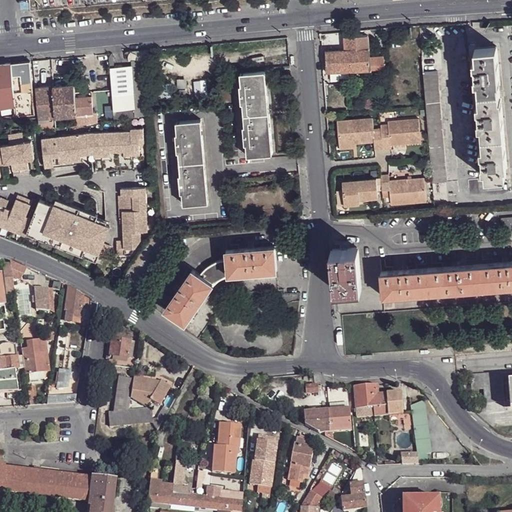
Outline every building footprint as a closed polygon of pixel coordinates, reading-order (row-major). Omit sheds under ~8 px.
[(345,35),(346,49),(368,48),(367,34),(345,35)] [(496,45),(474,47),(476,64),(477,75),(478,92),(498,90),(497,84),(500,83),(496,45)] [(324,50),(326,71),(370,69),(369,60),(368,48),(346,49),(324,50)] [(126,51),(128,61),(131,61),(146,60),(148,60),(147,57),(147,49),(126,51)] [(369,60),(370,69),(382,68),(382,59),(369,60)] [(29,60),(10,62),(13,92),(31,90),(29,60)] [(146,68),(146,60),(131,61),(131,68),(146,68)] [(10,62),(0,62),(0,106),(8,106),(14,105),(13,92),(10,62)] [(146,68),(131,68),(132,92),(132,117),(146,116),(146,68)] [(431,156),(433,182),(447,181),(438,70),(424,71),(426,105),(431,156)] [(264,73),(239,75),(240,86),(238,87),(240,105),(241,105),(243,128),(241,128),(243,147),(244,147),(245,158),(269,156),(264,73)] [(376,83),(370,84),(370,95),(379,95),(378,89),(376,89),(376,83)] [(53,86),(55,116),(74,113),(73,98),(73,84),(53,86)] [(35,88),(37,118),(51,116),(55,116),(53,86),(35,88)] [(31,90),(13,92),(14,105),(15,116),(33,115),(31,90)] [(498,90),(478,92),(480,108),(481,119),(482,136),(504,134),(501,98),(499,98),(498,90)] [(132,117),(132,92),(109,94),(110,111),(111,119),(132,117)] [(73,98),(74,113),(84,112),(91,111),(90,96),(73,98)] [(84,112),(74,113),(76,121),(80,120),(79,123),(84,122),(84,112)] [(52,126),(51,116),(37,118),(38,127),(52,126)] [(372,118),(337,120),(338,144),(355,143),(373,142),(374,149),(390,148),(390,144),(420,143),(418,118),(388,120),(387,124),(380,125),(380,128),(373,129),(372,118)] [(199,120),(175,122),(176,133),(174,133),(175,152),(177,152),(178,174),(176,174),(177,193),(179,193),(180,204),(204,203),(199,120)] [(128,130),(131,152),(131,157),(139,157),(138,142),(142,142),(141,127),(128,128),(128,130)] [(114,131),(116,151),(123,150),(123,153),(131,152),(128,130),(114,131)] [(99,133),(102,156),(110,155),(109,152),(116,151),(114,131),(99,133)] [(21,132),(14,133),(19,169),(27,168),(25,154),(32,153),(30,140),(23,141),(21,132)] [(8,143),(1,144),(3,158),(9,156),(11,170),(19,169),(14,133),(7,133),(8,143)] [(85,134),(87,156),(94,155),(94,156),(102,156),(99,133),(85,134)] [(85,134),(70,136),(73,162),(80,161),(80,157),(87,156),(85,134)] [(504,134),(482,136),(483,153),(484,163),(485,178),(506,176),(505,167),(506,167),(504,134)] [(70,136),(55,138),(58,158),(58,163),(64,163),(73,162),(70,136)] [(41,139),(43,162),(52,161),(52,158),(58,158),(55,138),(41,139)] [(380,178),(381,189),(382,197),(389,196),(390,203),(425,201),(424,178),(389,180),(388,174),(380,175),(380,178)] [(357,185),(342,186),(342,189),(343,204),(359,204),(358,199),(377,198),(376,190),(381,189),(380,178),(357,180),(357,185)] [(143,201),(143,186),(129,186),(130,193),(119,194),(115,194),(116,202),(116,222),(119,222),(120,231),(120,239),(113,239),(113,254),(126,253),(137,239),(137,231),(144,230),(143,215),(143,201)] [(6,207),(0,205),(0,204),(0,224),(7,227),(20,194),(12,191),(6,207)] [(20,194),(7,227),(20,232),(21,230),(27,215),(21,213),(27,197),(20,194)] [(27,215),(21,230),(91,258),(93,253),(99,256),(104,242),(98,240),(104,224),(91,218),(92,214),(84,211),(84,213),(49,200),(49,202),(35,196),(27,215)] [(511,216),(501,217),(502,231),(511,230),(511,216)] [(250,249),(226,251),(227,261),(228,276),(276,272),(274,247),(250,249)] [(360,285),(335,286),(333,265),(333,258),(332,250),(331,250),(334,291),(362,288),(359,248),(357,248),(360,285)] [(345,249),(332,250),(333,258),(339,258),(340,265),(333,265),(335,286),(360,285),(357,248),(345,249)] [(12,279),(19,279),(25,267),(9,260),(9,264),(10,267),(11,269),(11,277),(12,279)] [(228,276),(227,261),(220,262),(212,265),(206,269),(200,275),(213,284),(215,286),(218,283),(223,280),(229,279),(228,276)] [(381,272),(383,297),(511,286),(511,261),(502,263),(453,266),(406,270),(381,272)] [(10,267),(1,264),(7,293),(14,292),(12,279),(11,277),(11,269),(10,267)] [(185,325),(213,284),(200,275),(192,270),(178,290),(164,310),(185,325)] [(83,295),(68,286),(63,316),(86,319),(88,299),(83,295)] [(49,311),(48,289),(34,288),(35,297),(32,297),(33,303),(35,303),(36,310),(49,311)] [(111,338),(109,355),(111,355),(131,358),(133,341),(111,338)] [(25,352),(22,352),(25,374),(28,373),(29,381),(44,379),(43,371),(48,370),(44,341),(28,343),(29,349),(24,350),(25,352)] [(111,355),(110,365),(130,367),(131,358),(111,355)] [(18,356),(0,358),(0,392),(18,391),(16,370),(20,369),(18,356)] [(70,371),(58,369),(56,388),(67,387),(70,371)] [(114,411),(129,410),(130,397),(133,378),(118,376),(114,411)] [(170,388),(160,383),(157,385),(151,384),(151,381),(133,378),(130,397),(148,405),(150,400),(160,405),(170,388)] [(503,404),(501,378),(470,380),(471,393),(483,392),(485,405),(503,404)] [(26,386),(28,399),(29,405),(36,405),(33,385),(26,386)] [(300,386),(301,394),(317,392),(316,385),(300,386)] [(353,387),(356,418),(398,414),(395,394),(376,395),(375,386),(353,387)] [(47,404),(75,402),(76,393),(48,395),(47,404)] [(206,396),(199,393),(194,403),(201,407),(206,396)] [(206,410),(212,400),(206,396),(201,407),(206,410)] [(165,407),(168,408),(173,399),(170,398),(165,407)] [(422,401),(410,403),(411,413),(411,414),(413,429),(416,456),(417,462),(426,461),(426,454),(430,453),(424,405),(422,401)] [(304,413),(305,428),(318,434),(325,433),(325,437),(333,441),(331,432),(350,430),(348,410),(347,410),(347,402),(328,403),(329,411),(304,413)] [(162,405),(152,423),(156,429),(168,408),(165,407),(162,405)] [(152,423),(151,408),(129,410),(114,411),(109,412),(110,426),(152,423)] [(411,413),(402,414),(404,431),(413,429),(411,414),(411,413)] [(241,425),(220,423),(218,446),(221,446),(221,453),(214,452),(213,471),(235,473),(237,448),(239,448),(241,425)] [(266,437),(259,436),(256,461),(253,461),(250,484),(258,485),(271,487),(272,487),(278,443),(266,442),(266,437)] [(291,464),(288,480),(289,480),(299,482),(302,482),(303,475),(308,476),(309,468),(310,468),(314,448),(312,448),(313,443),(297,440),(297,445),(294,444),(290,464),(291,464)] [(416,456),(400,455),(401,466),(418,466),(417,462),(416,456)] [(111,511),(116,478),(91,475),(91,476),(41,471),(41,470),(36,469),(32,469),(26,469),(26,468),(25,468),(24,468),(19,468),(19,467),(18,467),(17,467),(12,467),(12,466),(10,466),(5,466),(5,465),(0,464),(0,490),(88,502),(86,511),(111,511)] [(184,479),(186,466),(176,465),(175,474),(175,478),(184,479)] [(159,481),(160,473),(150,472),(149,480),(159,481)] [(197,507),(198,497),(188,495),(174,494),(174,486),(159,484),(159,481),(149,480),(147,501),(171,504),(197,507)] [(366,508),(363,484),(350,486),(351,497),(341,498),(343,511),(354,510),(366,508)] [(188,495),(189,488),(174,486),(174,494),(188,495)] [(314,486),(310,494),(316,498),(310,508),(315,508),(320,500),(325,493),(314,486)] [(199,489),(189,488),(188,495),(198,497),(199,489)] [(222,491),(222,499),(243,501),(243,493),(222,491)] [(325,493),(320,500),(324,503),(329,495),(325,493)] [(310,494),(301,508),(310,508),(316,498),(310,494)] [(198,497),(197,507),(218,509),(237,511),(242,511),(243,501),(222,499),(198,497)]
